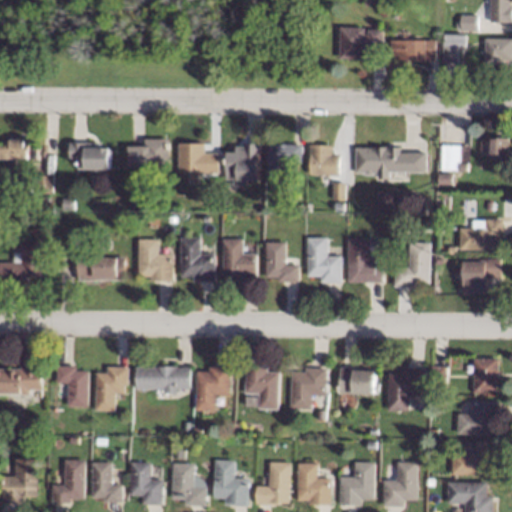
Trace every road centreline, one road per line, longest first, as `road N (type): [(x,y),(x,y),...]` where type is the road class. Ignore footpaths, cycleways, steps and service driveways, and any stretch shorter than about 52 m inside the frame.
road 1 (residential): [(511,101),(0,98)]
road 2 (residential): [(511,325),(0,323)]
